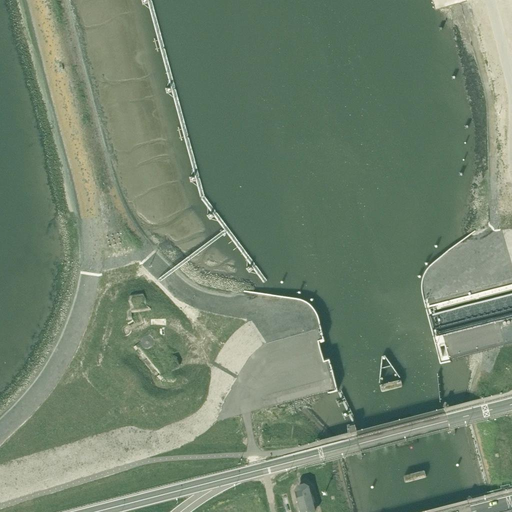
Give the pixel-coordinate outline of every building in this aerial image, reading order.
[(140,308),(136,314),(163,313),(156,306),(156,296),(140,297),(140,308)] [(159,329),(142,343),(168,374),(186,360),(159,329)] [(382,395),(402,389),(400,382),(380,388),(382,395)] [(441,403),(443,410),(450,408),(448,401),(441,403)] [(410,418),(390,424),(395,444),(416,439),(410,418)] [(356,433),(354,426),(346,428),(348,435),(356,433)] [(310,511),(306,492),(287,496),(290,511),(310,511)]
